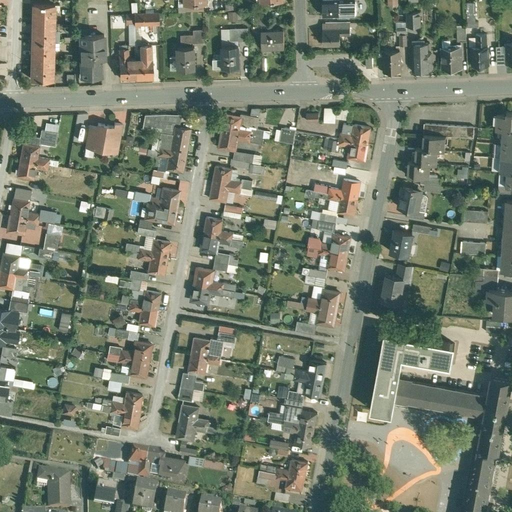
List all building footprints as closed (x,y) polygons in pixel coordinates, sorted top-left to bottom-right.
[(356,2),(355,0),(323,0),(324,15),(356,14),(356,11),(357,11),(357,1),(356,2)] [(54,4),(34,4),(34,22),(54,23),(54,4)] [(267,8),(254,9),(255,27),(268,27),(267,8)] [(159,12),(135,13),(135,14),(135,25),(160,24),(159,12)] [(420,12),(407,12),(408,27),(421,26),(420,12)] [(476,13),(468,12),(467,31),(475,31),(476,13)] [(395,32),(404,31),(404,21),(394,22),(395,32)] [(54,23),(34,22),(33,41),(53,41),(54,23)] [(465,25),(457,25),(458,41),(466,41),(465,25)] [(339,27),(339,28),(326,28),(324,28),(324,44),(340,44),(340,34),(351,34),(351,27),(348,27),(339,27)] [(249,28),(231,28),(231,41),(249,41),(249,28)] [(204,29),(194,29),(194,34),(195,42),(204,42),(204,29)] [(284,29),(262,31),(263,47),(285,46),(284,29)] [(105,34),(85,35),(85,40),(81,40),(82,75),(102,75),(101,58),(105,58),(105,34)] [(194,34),(181,34),(182,43),(195,42),(194,34)] [(488,47),(487,34),(477,35),(477,47),(472,48),(472,65),(489,64),(489,47),(488,47)] [(53,41),(33,41),(33,60),(53,60),(53,41)] [(429,42),(416,43),(417,53),(414,54),(413,53),(414,70),(430,69),(430,60),(432,59),(431,51),(429,51),(429,42)] [(142,45),(142,59),(136,59),(137,78),(153,77),(153,59),(152,59),(151,45),(142,45)] [(239,67),(239,45),(223,46),(223,68),(239,67)] [(195,47),(178,47),(179,69),(195,69),(195,47)] [(461,47),(448,47),(448,49),(443,49),(443,47),(442,47),(443,68),(460,68),(460,57),(462,57),(461,47)] [(130,49),(121,49),(121,59),(121,60),(120,66),(118,66),(118,73),(121,73),(121,78),(137,78),(136,59),(130,59),(130,49)] [(400,50),(384,51),(384,71),(401,70),(400,50)] [(363,57),(363,67),(372,67),(372,57),(363,57)] [(53,60),(33,60),(32,79),(53,79),(53,60)] [(322,106),(321,121),(334,122),(334,118),(345,118),(345,108),(334,108),(335,107),(322,106)] [(507,114),(498,114),(497,128),(503,128),(511,128),(511,110),(507,110),(507,114)] [(166,114),(145,114),(143,127),(151,129),(152,126),(164,128),(166,114)] [(241,117),(225,114),(222,130),(223,131),(251,135),(252,130),(240,128),(240,125),(250,126),(250,125),(257,126),(259,117),(242,114),(241,117)] [(114,126),(99,123),(98,126),(99,126),(95,144),(100,144),(99,149),(118,152),(123,124),(115,122),(114,126)] [(443,124),(425,124),(424,134),(443,135),(443,124)] [(475,126),(443,124),(443,135),(446,135),(474,137),(475,126)] [(98,126),(90,125),(86,146),(95,148),(95,144),(99,126),(98,126)] [(371,128),(355,125),(353,136),(341,133),(340,138),(368,143),(371,128)] [(174,134),(161,132),(158,150),(186,155),(191,129),(179,127),(178,137),(174,136),(174,134)] [(296,129),(284,127),(282,141),(294,143),(296,129)] [(264,130),(252,128),(252,130),(251,135),(263,138),(264,130)] [(511,128),(503,128),(502,142),(511,143),(511,128)] [(58,133),(42,130),(41,137),(41,138),(56,140),(58,133)] [(251,135),(223,131),(220,147),(236,149),(238,139),(250,141),(251,135)] [(41,137),(25,134),(23,143),(39,146),(41,138),(41,137)] [(443,135),(424,134),(423,148),(438,149),(445,149),(446,135),(443,135)] [(263,138),(251,135),(250,141),(262,143),(263,138)] [(368,143),(340,138),(339,144),(351,146),(349,157),(365,160),(368,143)] [(338,141),(326,139),(325,149),(336,151),(338,141)] [(511,143),(502,142),(501,156),(511,157),(511,143)] [(39,146),(23,143),(20,159),(21,159),(49,164),(50,159),(37,156),(39,146)] [(423,148),(416,147),(416,157),(413,157),(413,158),(416,158),(415,162),(431,163),(437,163),(438,149),(423,148)] [(186,155),(158,150),(157,156),(169,158),(167,169),(183,171),(186,155)] [(511,157),(501,156),(500,170),(507,171),(511,170),(511,157)] [(49,164),(21,159),(18,175),(39,179),(40,173),(35,172),(36,167),(48,169),(49,164)] [(246,162),(232,159),(231,165),(237,166),(237,167),(245,168),(246,162)] [(348,162),(334,159),(333,165),(347,168),(348,162)] [(415,162),(409,161),(408,169),(406,169),(406,170),(408,170),(408,175),(422,177),(430,177),(430,176),(431,163),(415,162)] [(57,165),(49,164),(48,169),(67,173),(68,167),(57,165)] [(245,182),(230,179),(232,169),(217,166),(213,182),(241,187),(244,187),(245,182)] [(466,176),(466,167),(456,166),(456,176),(466,176)] [(169,172),(154,169),(153,176),(168,178),(169,172)] [(441,177),(430,176),(430,177),(422,177),(421,183),(426,183),(441,185),(441,177)] [(361,182),(345,179),(343,190),(331,188),(330,193),(358,198),(361,182)] [(241,187),(213,182),(211,198),(227,201),(229,190),(240,192),(241,187)] [(331,187),(316,184),(315,189),(330,193),(331,188),(331,187)] [(511,185),(506,185),(499,184),(499,191),(511,193),(511,185)] [(414,188),(403,186),(399,207),(407,208),(418,210),(421,193),(414,191),(414,190),(414,188)] [(180,190),(164,188),(162,198),(150,196),(149,201),(177,206),(180,190)] [(330,193),(317,190),(316,197),(341,202),(339,212),(355,214),(358,198),(330,193)] [(148,195),(129,191),(128,196),(135,197),(135,199),(148,201),(149,201),(150,196),(148,195)] [(30,201),(14,198),(11,214),(39,219),(40,214),(28,212),(30,201)] [(78,199),(77,210),(86,211),(87,200),(78,199)] [(149,201),(148,201),(147,207),(150,208),(148,218),(174,223),(177,206),(149,201)] [(243,207),(226,203),(224,210),(242,213),(243,207)] [(113,209),(98,206),(96,216),(111,218),(113,209)] [(418,210),(407,208),(405,215),(424,218),(426,211),(418,210)] [(489,211),(465,209),(464,221),(488,222),(489,211)] [(338,215),(321,211),(319,219),(336,223),(338,215)] [(39,219),(11,214),(8,230),(24,233),(24,234),(28,235),(30,228),(25,227),(26,222),(38,224),(39,219)] [(223,220),(207,217),(204,233),(232,238),(233,233),(221,230),(223,220)] [(336,223),(319,219),(318,228),(335,231),(336,223)] [(152,222),(141,220),(139,226),(151,228),(152,222)] [(431,227),(414,224),(413,230),(430,233),(431,227)] [(139,226),(138,232),(155,235),(157,229),(139,226)] [(412,233),(395,230),(391,251),(408,254),(412,233)] [(59,235),(46,233),(43,248),(53,250),(57,251),(59,235)] [(232,238),(204,233),(202,249),(217,252),(219,241),(231,243),(232,238)] [(351,237),(334,234),(332,244),(322,242),(319,238),(310,237),(308,246),(319,248),(347,253),(348,253),(351,237)] [(170,241),(155,238),(153,249),(140,247),(139,252),(167,257),(170,241)] [(486,242),(462,240),(461,252),(485,254),(486,242)] [(511,241),(504,241),(503,256),(505,256),(505,255),(511,255),(511,241)] [(43,248),(39,248),(38,256),(52,259),(53,250),(43,248)] [(347,253),(319,248),(318,253),(330,255),(328,266),(344,269),(347,253)] [(265,261),(266,252),(259,251),(257,260),(265,261)] [(167,257),(139,252),(138,258),(151,260),(149,271),(164,274),(167,257)] [(20,256),(4,253),(1,269),(29,274),(30,269),(23,268),(25,261),(19,260),(20,256)] [(230,257),(216,254),(215,261),(229,263),(230,257)] [(229,263),(215,261),(214,267),(228,270),(229,263)] [(413,265),(400,263),(398,276),(405,277),(404,280),(410,281),(413,265)] [(214,270),(198,267),(195,283),(223,288),(224,283),(212,281),(214,270)] [(328,271),(311,268),(309,275),(327,278),(328,271)] [(29,274),(1,269),(0,272),(0,285),(13,288),(13,287),(19,288),(20,282),(27,284),(27,281),(28,275),(29,274)] [(50,270),(42,269),(41,276),(53,278),(54,271),(50,270)] [(149,274),(131,271),(130,277),(141,279),(147,280),(149,274)] [(309,275),(307,274),(305,283),(325,286),(327,278),(309,275)] [(398,276),(387,274),(383,299),(399,303),(401,292),(402,292),(404,280),(405,277),(398,276)] [(40,277),(28,275),(27,281),(39,283),(40,277)] [(499,275),(484,275),(483,280),(483,288),(489,288),(498,288),(499,275)] [(130,277),(128,277),(126,287),(139,289),(141,279),(130,277)] [(223,288),(195,283),(192,299),(208,302),(210,292),(222,294),(223,288)] [(511,289),(498,288),(489,288),(489,299),(497,299),(497,300),(498,300),(497,313),(494,313),(511,314),(511,289)] [(340,292),(324,289),(322,300),(310,298),(309,303),(337,308),(340,292)] [(161,293),(145,290),(143,300),(131,298),(131,300),(130,303),(158,309),(161,293)] [(28,302),(11,299),(10,308),(27,311),(28,302)] [(309,303),(288,299),(287,305),(308,309),(309,303)] [(158,309),(130,303),(129,307),(129,309),(141,311),(139,322),(155,325),(158,309)] [(337,308),(309,303),(308,309),(319,311),(317,322),(334,325),(337,308)] [(9,311),(0,308),(0,325),(19,329),(20,323),(7,321),(9,311)] [(501,321),(487,319),(486,331),(500,332),(501,321)] [(317,324),(298,320),(296,330),(315,334),(317,324)] [(66,329),(60,322),(55,326),(61,333),(66,329)] [(0,325),(0,342),(4,343),(5,339),(17,341),(19,329),(0,325)] [(129,330),(116,327),(115,335),(128,337),(129,330)] [(237,334),(219,331),(218,339),(224,340),(235,342),(237,334)] [(488,395),(399,379),(407,334),(385,331),(371,412),(372,409),(392,413),(391,416),(392,416),(395,399),(484,416),(466,511),(488,511),(506,416),(507,416),(509,403),(508,403),(511,382),(511,378),(492,375),(488,395)] [(211,340),(195,337),(192,354),(220,359),(221,359),(224,340),(218,339),(211,337),(211,340)] [(152,344),(136,341),(134,351),(122,349),(121,355),(149,360),(152,344)] [(17,348),(3,346),(1,354),(15,357),(17,348)] [(121,355),(109,353),(107,359),(119,361),(119,360),(131,362),(130,373),(146,376),(149,360),(150,360),(149,360),(121,355)] [(192,354),(190,370),(205,373),(207,362),(219,364),(220,359),(192,354)] [(295,359),(280,356),(279,365),(287,366),(286,372),(292,373),(295,374),(297,369),(293,368),(295,359)] [(326,363),(311,360),(309,371),(297,369),(295,374),(324,379),(326,363)] [(129,376),(110,372),(109,379),(121,381),(128,383),(129,376)] [(197,374),(184,372),(181,386),(195,389),(197,374)] [(324,379),(295,374),(295,379),(307,382),(305,392),(320,395),(324,379)] [(16,376),(15,380),(10,379),(9,384),(18,386),(20,377),(16,376)] [(121,381),(109,379),(108,388),(120,390),(121,381)] [(195,389),(181,386),(179,398),(192,401),(195,389)] [(143,394),(126,391),(125,397),(113,395),(112,400),(112,405),(111,406),(140,411),(143,394)] [(304,395),(289,392),(288,398),(303,401),(304,395)] [(73,415),(74,405),(63,403),(61,413),(73,415)] [(199,408),(183,405),(180,420),(208,426),(209,420),(197,418),(199,408)] [(140,411),(111,406),(111,411),(123,413),(121,424),(136,427),(140,411)] [(317,412),(301,410),(299,420),(287,418),(287,420),(286,423),(314,429),(317,412)] [(287,414),(270,411),(269,419),(286,423),(287,420),(286,420),(287,414)] [(208,426),(180,420),(177,437),(193,440),(195,429),(207,432),(208,426)] [(314,429),(286,423),(285,429),(297,431),(295,442),(311,445),(314,429)] [(213,426),(208,426),(207,432),(220,434),(221,428),(213,426)] [(209,433),(205,432),(203,441),(214,443),(215,438),(208,437),(209,433)] [(285,447),(286,440),(267,439),(267,446),(285,447)] [(193,453),(193,448),(184,446),(184,443),(178,442),(177,452),(193,453)] [(149,449),(132,446),(129,462),(140,464),(146,465),(149,449)] [(165,452),(149,449),(146,465),(151,466),(162,468),(160,476),(174,479),(176,471),(182,472),(184,461),(170,458),(170,459),(164,458),(165,452)] [(206,458),(190,455),(188,463),(204,465),(206,458)] [(290,470),(278,467),(277,472),(277,473),(305,478),(308,462),(292,459),(290,470)] [(140,464),(129,462),(128,466),(129,466),(127,474),(138,476),(140,464)] [(128,464),(117,463),(116,472),(121,472),(121,475),(126,475),(128,464)] [(277,473),(260,469),(258,484),(265,486),(267,477),(276,478),(277,473)] [(68,475),(40,470),(38,480),(49,482),(49,488),(49,508),(69,507),(68,475)] [(305,478),(277,473),(276,478),(287,481),(285,491),(302,495),(306,478),(305,478)] [(49,482),(38,480),(37,487),(49,488),(49,482)] [(108,486),(98,484),(94,500),(113,504),(117,487),(113,487),(114,484),(108,483),(108,486)] [(156,487),(136,484),(132,507),(142,509),(142,511),(141,511),(150,511),(151,511),(152,511),(152,510),(153,506),(156,487)] [(184,511),(187,498),(168,494),(164,511),(184,511)] [(290,496),(276,494),(275,500),(289,503),(290,496)] [(207,502),(203,502),(200,511),(221,511),(222,505),(214,504),(214,501),(208,500),(207,502)] [(121,511),(123,503),(116,502),(114,511),(121,511)] [(127,511),(129,504),(123,503),(121,511),(127,511)]
